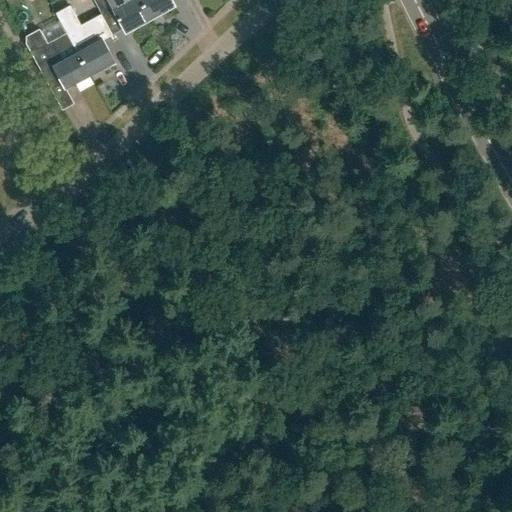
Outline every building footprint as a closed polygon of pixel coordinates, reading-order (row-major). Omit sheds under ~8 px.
[(93,0),(101,14),(112,35),(123,29),(125,32),(151,18),(140,0),(93,0)] [(140,0),(151,18),(176,4),(173,0),(140,0)] [(70,6),(55,14),(66,33),(67,33),(77,50),(90,75),(115,61),(103,39),(112,35),(101,14),(90,20),(93,25),(83,31),(80,26),(70,6)] [(42,46),(31,52),(38,63),(37,63),(51,88),(61,82),(65,88),(90,75),(77,50),(67,33),(66,33),(52,40),(42,46)] [(113,112),(100,109),(105,93),(79,86),(66,132),(105,143),(113,112)]
